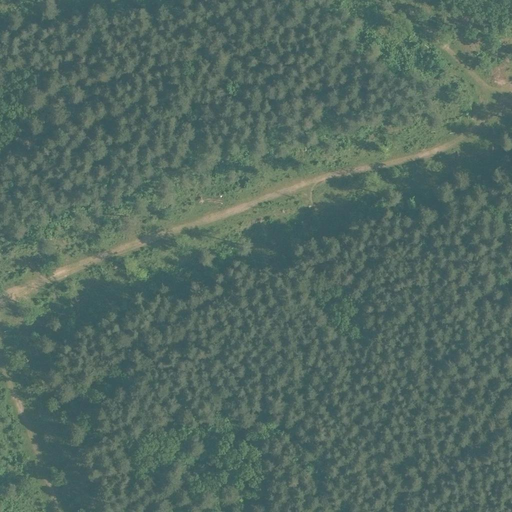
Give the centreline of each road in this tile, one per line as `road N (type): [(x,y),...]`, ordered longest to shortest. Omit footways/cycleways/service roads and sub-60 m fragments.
road 1 (track): [(0,298),(151,235),(308,184)]
road 2 (track): [(502,103),(481,128),(436,147),(308,184)]
road 3 (unknown): [(511,348),(397,511)]
road 4 (track): [(58,511),(0,356)]
road 5 (track): [(395,0),(502,103),(511,92)]
